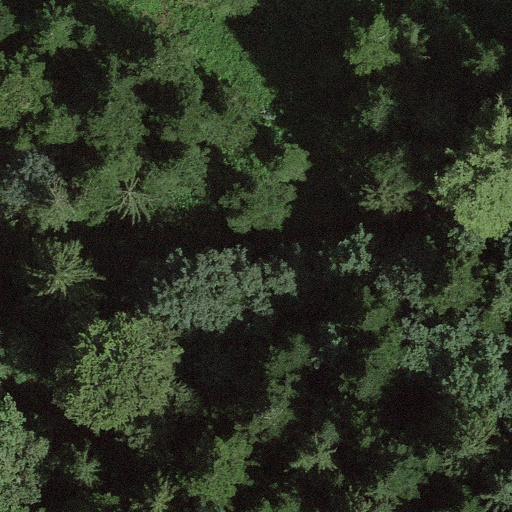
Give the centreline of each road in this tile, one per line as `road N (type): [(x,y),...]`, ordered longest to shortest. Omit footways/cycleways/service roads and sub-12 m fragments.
road 1 (track): [(511,162),(314,241),(0,258)]
road 2 (track): [(0,372),(82,418),(214,511)]
